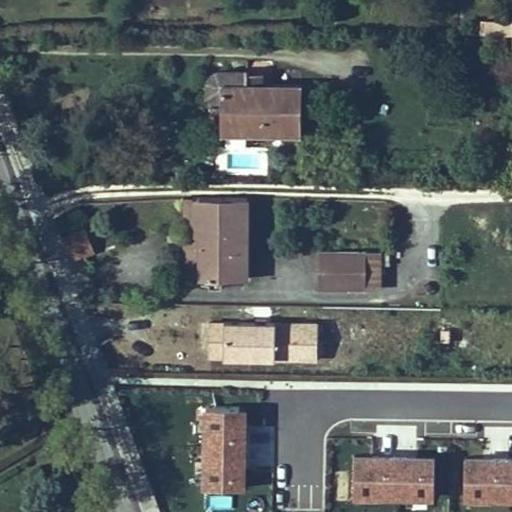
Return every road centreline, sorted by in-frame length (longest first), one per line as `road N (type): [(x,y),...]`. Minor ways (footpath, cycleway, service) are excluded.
road 1 (unknown): [(28,274),(130,262),(168,284),(386,290),(411,258),(422,186)]
road 2 (unknown): [(3,212),(101,182),(422,186)]
road 3 (secondary): [(0,202),(120,511)]
road 4 (residential): [(300,491),(302,404),(511,404)]
